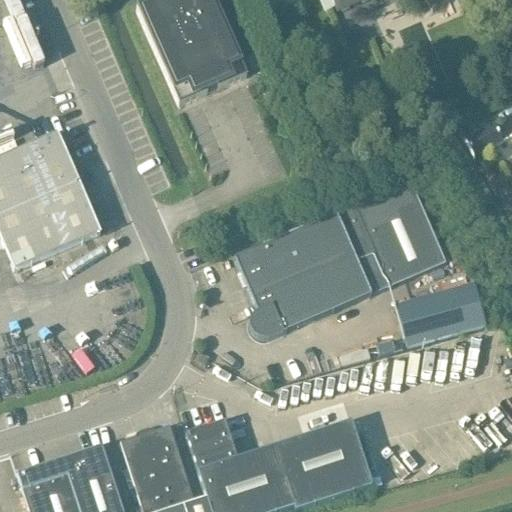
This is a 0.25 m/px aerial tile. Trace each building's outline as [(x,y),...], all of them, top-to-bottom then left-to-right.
[(209,0),(166,0),(134,14),(177,111),(245,81),(209,0)] [(247,0),(252,10),(275,0),(247,0)] [(328,0),(334,15),(367,0),(328,0)] [(463,143),(473,160),(501,145),(491,128),(463,143)] [(98,239),(55,139),(0,163),(0,247),(12,276),(98,239)] [(443,268),(409,187),(233,263),(256,317),(251,320),(248,325),(247,330),(248,336),(251,341),(256,344),(262,345),(267,344),(281,338),(443,268)] [(393,310),(405,352),(484,331),(472,288),(393,310)] [(308,511),(370,492),(349,427),(235,464),(223,426),(183,439),(196,477),(195,477),(206,511),(308,511)] [(206,511),(204,505),(193,508),(168,430),(118,446),(139,511),(206,511)] [(119,511),(100,451),(61,464),(76,511),(119,511)] [(76,511),(61,464),(15,479),(25,511),(76,511)]
